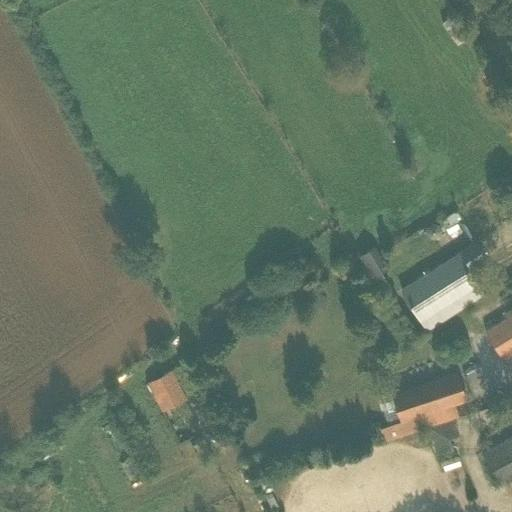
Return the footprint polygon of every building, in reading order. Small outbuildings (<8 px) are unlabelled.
[(376,247),(355,259),(368,280),(389,267),(376,247)] [(459,253),(457,254),(402,289),(421,319),(478,283),(459,253)] [(503,355),(511,349),(511,307),(508,310),(510,314),(486,328),(503,355)] [(172,369),(148,381),(163,410),(187,398),(172,369)] [(401,419),(465,398),(456,371),(392,392),(401,419)] [(451,444),(448,436),(458,432),(453,418),(428,427),(436,450),(451,444)] [(511,478),(511,435),(482,451),(500,485),(511,478)]
